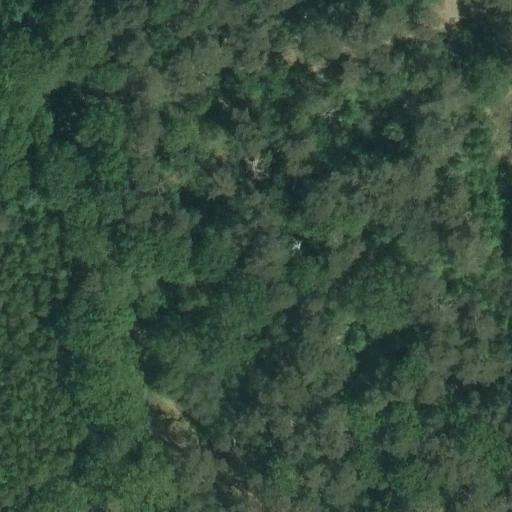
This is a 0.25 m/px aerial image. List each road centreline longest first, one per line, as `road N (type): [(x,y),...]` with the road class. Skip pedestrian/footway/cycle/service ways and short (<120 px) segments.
road 1 (track): [(265,511),(157,394),(118,211),(49,106)]
road 2 (track): [(0,130),(49,106),(238,100),(446,20)]
